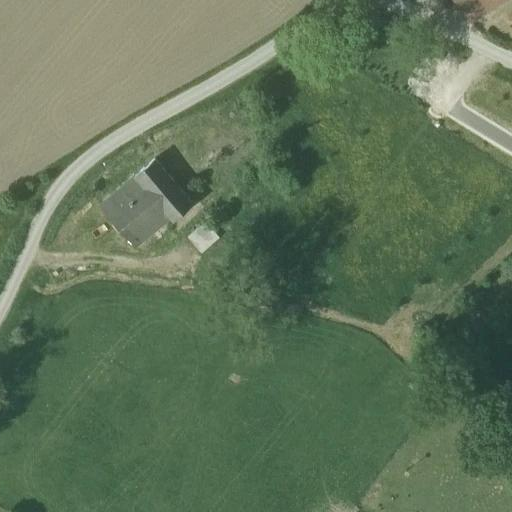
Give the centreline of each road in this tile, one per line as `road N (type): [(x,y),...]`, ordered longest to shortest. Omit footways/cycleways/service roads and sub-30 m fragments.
road 1 (unclassified): [(341,0),(94,150),(55,199),(0,302)]
road 2 (unclassified): [(511,60),(387,0)]
